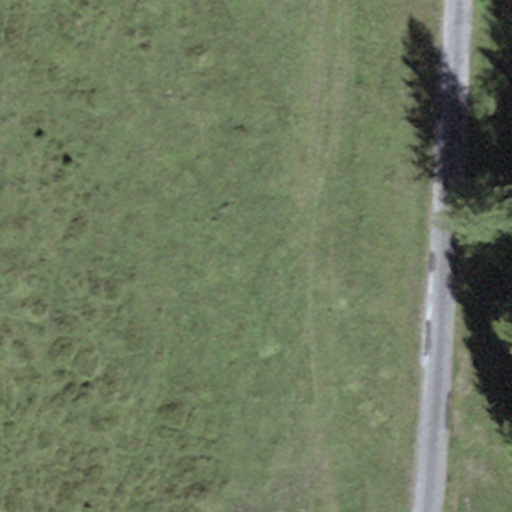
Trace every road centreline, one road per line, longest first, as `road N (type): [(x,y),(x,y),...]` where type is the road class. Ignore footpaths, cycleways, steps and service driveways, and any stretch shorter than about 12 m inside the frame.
road 1 (unclassified): [(463,0),(428,511)]
road 2 (track): [(390,0),(451,171)]
